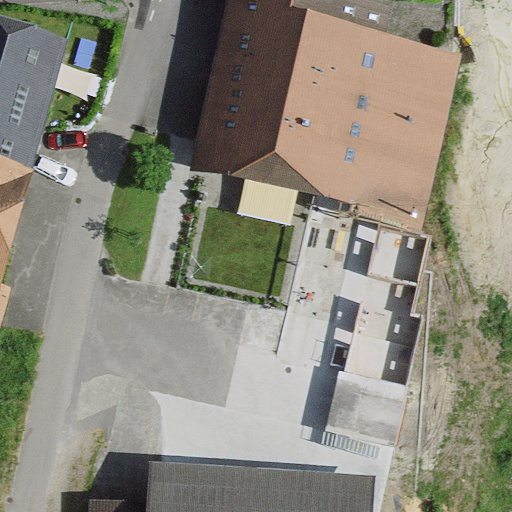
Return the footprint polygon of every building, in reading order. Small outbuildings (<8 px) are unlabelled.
[(381,6),(349,0),(236,0),(203,172),(433,217),(465,56),(374,38),(381,6)] [(0,326),(66,46),(0,29),(0,326)] [(406,408),(440,229),(328,208),(295,387),(406,408)] [(427,360),(511,364),(511,335),(511,280),(431,277),(427,360)] [(377,511),(379,489),(392,452),(312,431),(302,476),(153,468),(149,511),(377,511)]
